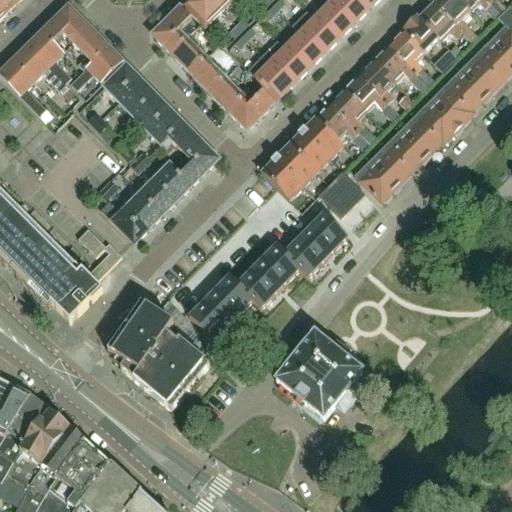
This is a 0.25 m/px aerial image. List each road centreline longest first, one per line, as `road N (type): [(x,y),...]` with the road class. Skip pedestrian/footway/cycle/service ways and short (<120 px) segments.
road 1 (residential): [(187,466),(393,228),(511,110)]
road 2 (residential): [(69,375),(137,279),(245,168)]
road 3 (residential): [(245,168),(410,0)]
road 4 (residential): [(245,168),(144,64),(126,34)]
road 5 (secondary): [(187,466),(69,375)]
road 6 (secondary): [(60,386),(172,483)]
